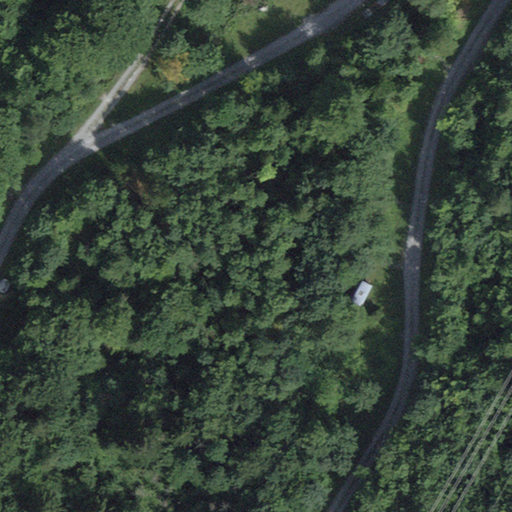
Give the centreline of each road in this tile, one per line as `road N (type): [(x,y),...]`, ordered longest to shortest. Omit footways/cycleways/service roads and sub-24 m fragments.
road 1 (track): [(503,0),(436,112),(410,263),(409,361),(398,402),(334,511)]
road 2 (track): [(0,249),(31,193),(71,155),(350,0)]
road 3 (track): [(71,155),(176,0)]
